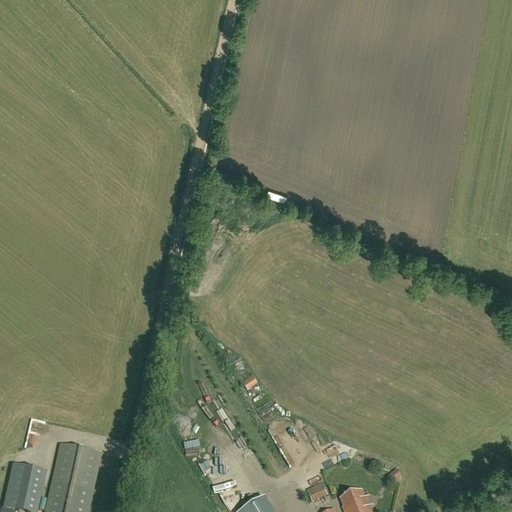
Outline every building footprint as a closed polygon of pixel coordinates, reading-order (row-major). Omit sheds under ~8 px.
[(247,392),(258,385),(253,377),(242,383),(247,392)] [(61,446),(46,511),(88,511),(101,455),(61,446)] [(308,453),(313,458),(312,458),(318,463),(324,457),(313,447),(308,453)] [(15,511),(36,511),(45,473),(19,467),(10,511),(15,511)] [(391,483),(401,476),(397,471),(387,479),(391,483)] [(394,487),(404,480),(401,476),(392,483),(394,487)] [(287,497),(293,495),(287,480),(282,482),(287,497)] [(362,491),(341,500),(344,508),(343,509),(344,511),(371,511),(370,508),(373,507),(369,497),(365,499),(362,491)]
